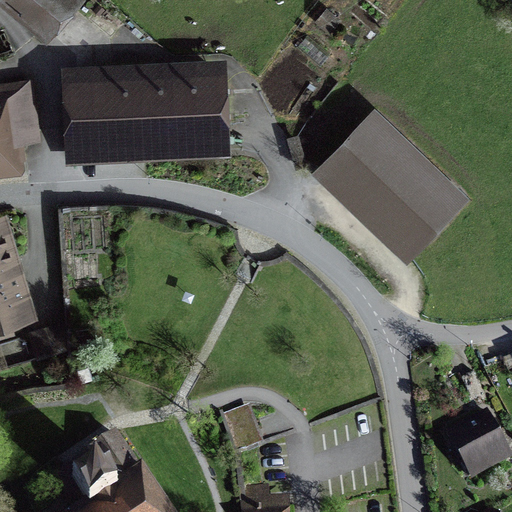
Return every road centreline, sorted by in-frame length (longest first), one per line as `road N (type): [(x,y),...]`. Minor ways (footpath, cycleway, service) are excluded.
road 1 (residential): [(0,200),(54,191),(140,193),(270,222),(350,282),(392,335)]
road 2 (residential): [(392,335),(409,511)]
road 3 (residential): [(511,328),(392,335)]
